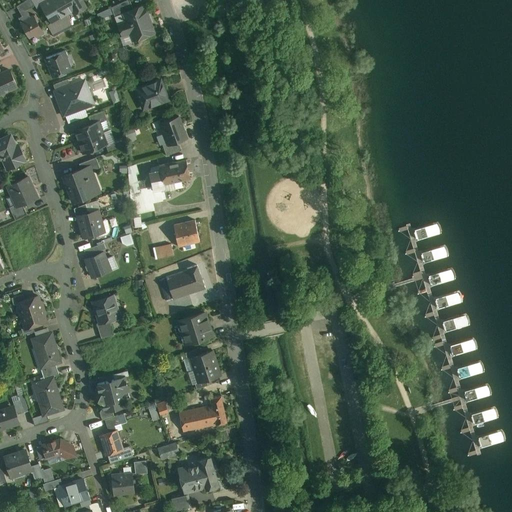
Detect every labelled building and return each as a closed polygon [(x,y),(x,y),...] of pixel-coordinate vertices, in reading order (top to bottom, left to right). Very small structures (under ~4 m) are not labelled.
[(25,0),(17,6),(20,12),(27,9),(35,5),(32,0),(25,0)] [(73,10),(67,0),(47,0),(42,3),(53,21),(73,10)] [(86,6),(81,0),(67,0),(73,10),(75,13),(86,6)] [(129,0),(124,0),(111,7),(114,16),(122,13),(133,9),(133,8),(129,0)] [(145,4),(133,8),(133,9),(122,13),(125,21),(117,23),(122,36),(130,33),(133,41),(155,32),(145,4)] [(34,15),(31,16),(27,9),(20,12),(22,16),(19,17),(21,21),(20,22),(22,26),(23,26),(29,37),(34,34),(35,37),(43,32),(38,22),(39,21),(35,14),(34,15)] [(50,25),(51,26),(54,33),(72,24),(67,15),(50,25)] [(66,50),(46,57),(54,76),(59,74),(59,76),(66,74),(66,72),(71,70),(66,58),(68,55),(66,50)] [(2,73),(0,73),(0,93),(4,92),(6,93),(9,92),(10,89),(18,86),(10,69),(2,73)] [(68,78),(54,84),(56,90),(70,85),(68,78)] [(160,79),(136,88),(138,94),(137,96),(139,100),(141,101),(144,108),(168,99),(160,79)] [(56,90),(55,91),(58,96),(59,96),(62,106),(61,106),(64,114),(85,106),(82,99),(91,96),(84,80),(70,85),(56,90)] [(104,110),(89,115),(91,122),(100,118),(101,120),(107,117),(104,110)] [(179,115),(160,122),(167,142),(168,143),(177,139),(178,141),(179,141),(187,138),(179,115)] [(99,121),(75,130),(79,141),(103,132),(99,121)] [(103,132),(79,141),(83,152),(107,143),(103,132)] [(11,135),(0,139),(0,157),(3,156),(8,167),(26,159),(19,144),(16,146),(11,135)] [(177,139),(168,143),(167,142),(162,144),(167,155),(182,150),(179,141),(178,141),(177,139)] [(120,141),(106,146),(109,152),(122,147),(120,141)] [(96,156),(79,163),(81,168),(87,166),(88,171),(100,167),(96,156)] [(186,159),(159,165),(160,168),(164,184),(191,178),(186,159)] [(81,168),(63,175),(66,182),(66,183),(68,189),(69,189),(73,201),(92,194),(89,187),(95,184),(96,182),(94,177),(92,176),(91,177),(88,171),(87,166),(81,168)] [(160,168),(150,171),(154,185),(155,190),(161,189),(165,188),(164,184),(160,168)] [(28,175),(8,185),(16,203),(18,206),(23,204),(38,197),(28,175)] [(154,185),(139,189),(142,204),(163,200),(161,189),(155,190),(154,185)] [(23,204),(18,206),(16,203),(10,206),(16,219),(27,214),(23,204)] [(88,209),(86,203),(74,208),(76,216),(79,215),(92,211),(88,209)] [(92,211),(79,215),(81,222),(80,223),(83,237),(91,235),(95,237),(97,233),(97,231),(104,228),(99,209),(92,211)] [(134,216),(136,226),(142,225),(140,215),(134,216)] [(195,219),(174,224),(179,246),(200,240),(195,219)] [(431,226),(407,232),(410,243),(434,236),(431,226)] [(131,232),(121,235),(124,244),(134,241),(131,232)] [(172,240),(153,244),(156,259),(175,254),(172,240)] [(99,244),(88,248),(90,254),(101,250),(99,244)] [(439,248),(413,255),(416,266),(442,259),(439,248)] [(104,251),(86,258),(93,276),(110,270),(105,259),(107,258),(104,251)] [(197,264),(187,267),(188,269),(167,277),(174,298),(196,291),(206,287),(197,264)] [(445,270),(420,278),(423,289),(449,282),(445,270)] [(167,277),(167,276),(160,279),(168,300),(174,298),(167,277)] [(25,299),(23,293),(12,297),(14,303),(18,302),(17,302),(25,299)] [(451,293),(426,301),(430,312),(455,305),(451,293)] [(25,299),(17,302),(18,302),(22,315),(42,308),(38,295),(25,299)] [(112,295),(94,301),(97,309),(97,308),(99,312),(98,313),(101,322),(110,319),(119,316),(117,311),(119,308),(117,303),(114,302),(112,295)] [(301,303),(302,312),(331,307),(329,298),(301,303)] [(42,308),(22,315),(25,327),(26,327),(33,325),(47,321),(42,308)] [(205,312),(178,320),(186,343),(212,334),(205,312)] [(459,316),(433,323),(437,336),(462,328),(459,316)] [(110,319),(101,322),(97,323),(102,338),(114,334),(110,319)] [(33,325),(26,327),(25,327),(22,328),(24,334),(35,331),(33,325)] [(50,332),(32,338),(35,348),(38,348),(43,365),(44,367),(56,363),(62,361),(57,348),(55,349),(50,332)] [(466,341),(441,347),(445,359),(469,352),(466,341)] [(197,349),(185,352),(187,358),(191,357),(199,354),(197,349)] [(199,354),(191,357),(195,369),(217,362),(213,350),(199,354)] [(217,362),(195,369),(199,382),(207,379),(221,374),(217,362)] [(56,363),(44,367),(43,365),(41,366),(43,373),(58,369),(56,363)] [(473,364),(449,371),(452,382),(476,375),(473,364)] [(58,369),(43,373),(45,379),(54,376),(59,375),(58,369)] [(45,379),(36,382),(42,401),(40,402),(44,415),(62,409),(55,390),(58,389),(54,376),(45,379)] [(125,376),(112,380),(110,383),(107,381),(98,383),(100,391),(105,394),(106,398),(101,406),(103,407),(107,409),(112,408),(118,406),(124,398),(130,396),(125,376)] [(199,382),(195,383),(197,388),(208,385),(207,379),(199,382)] [(480,385),(455,392),(459,405),(484,398),(480,385)] [(25,392),(19,394),(20,399),(24,411),(30,410),(25,392)] [(221,395),(211,397),(212,404),(217,424),(227,421),(221,395)] [(24,411),(20,399),(14,401),(17,414),(24,411)] [(165,401),(147,407),(151,417),(169,411),(165,401)] [(212,404),(179,412),(184,431),(217,424),(212,404)] [(12,406),(0,409),(0,428),(17,423),(12,406)] [(112,408),(107,409),(103,407),(100,411),(103,419),(105,418),(114,415),(112,408)] [(487,410),(462,417),(465,428),(490,421),(487,410)] [(114,415),(105,418),(108,427),(115,424),(121,422),(118,414),(114,415)] [(115,424),(108,427),(109,431),(101,434),(102,438),(101,438),(103,445),(104,445),(107,454),(108,454),(123,449),(122,447),(115,424)] [(494,433),(470,440),(473,451),(497,443),(494,433)] [(61,439),(43,444),(43,445),(47,456),(47,457),(59,453),(67,456),(76,454),(73,445),(61,439)] [(173,443),(158,447),(162,459),(177,454),(173,443)] [(43,445),(37,447),(41,458),(47,456),(43,445)] [(130,445),(122,447),(123,449),(108,454),(111,462),(133,455),(130,445)] [(26,450),(5,456),(11,475),(32,469),(31,465),(26,450)] [(219,486),(210,456),(198,460),(198,463),(206,487),(207,489),(219,486)] [(146,460),(134,461),(136,473),(148,472),(146,460)] [(39,463),(31,465),(32,469),(35,480),(44,477),(39,463)] [(198,463),(179,468),(185,492),(206,487),(198,463)] [(133,473),(124,474),(124,473),(112,474),(113,485),(114,485),(115,493),(135,491),(133,473)] [(61,478),(43,483),(45,490),(54,487),(59,486),(63,485),(61,478)] [(63,485),(59,486),(65,505),(89,497),(83,478),(63,485)] [(65,505),(59,486),(54,487),(60,506),(65,505)] [(188,494),(177,496),(180,509),(191,506),(188,494)] [(180,509),(177,496),(172,498),(175,510),(180,509)]
